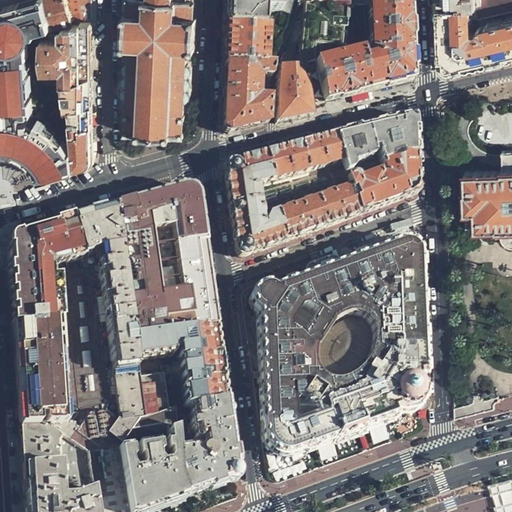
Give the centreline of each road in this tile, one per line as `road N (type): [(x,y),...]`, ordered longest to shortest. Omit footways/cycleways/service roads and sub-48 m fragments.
road 1 (residential): [(434,204),(448,446)]
road 2 (residential): [(255,511),(224,280)]
road 3 (residential): [(207,154),(429,92)]
road 4 (residential): [(224,280),(434,204)]
road 5 (primary): [(448,446),(269,511)]
road 6 (residential): [(106,0),(113,183)]
road 7 (residential): [(207,154),(214,0)]
road 8 (primary): [(360,511),(483,468)]
road 9 (residential): [(224,280),(207,154)]
